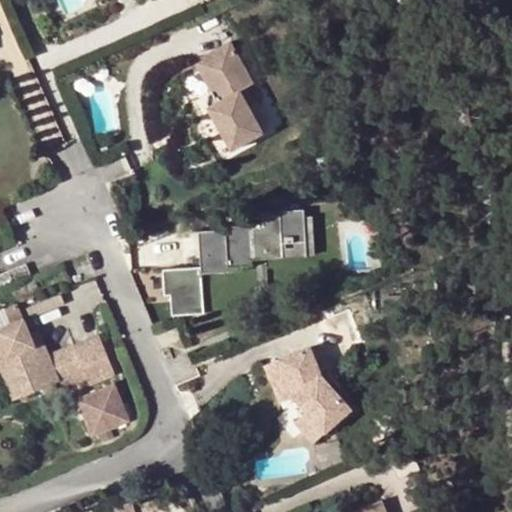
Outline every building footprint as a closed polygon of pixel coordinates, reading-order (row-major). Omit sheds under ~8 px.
[(209,108),(233,151),(264,132),(241,91),(254,83),(231,42),(196,62),(213,91),(208,94),(209,108)] [(310,237),(307,203),(283,205),(283,212),(266,214),(266,221),(218,224),(219,229),(201,231),(204,274),(233,270),(232,265),(257,263),(257,251),(271,250),(271,254),(289,252),(288,240),(310,237)] [(63,383),(53,358),(47,344),(37,348),(32,337),(19,307),(8,311),(13,326),(0,331),(0,363),(12,359),(27,398),(63,383)] [(37,348),(47,344),(42,332),(32,337),(37,348)] [(102,338),(78,348),(88,373),(94,387),(120,377),(102,338)] [(88,373),(78,348),(53,358),(63,383),(88,373)] [(315,348),(286,360),(302,397),(314,413),(303,422),(321,444),(359,411),(326,373),(315,348)] [(17,402),(27,398),(12,359),(0,363),(0,376),(5,375),(17,402)] [(302,397),(286,360),(279,363),(294,400),(302,397)] [(118,385),(80,400),(95,437),(133,422),(118,385)] [(360,511),(391,511),(387,501),(360,511)] [(117,509),(118,511),(140,511),(137,502),(117,509)]
